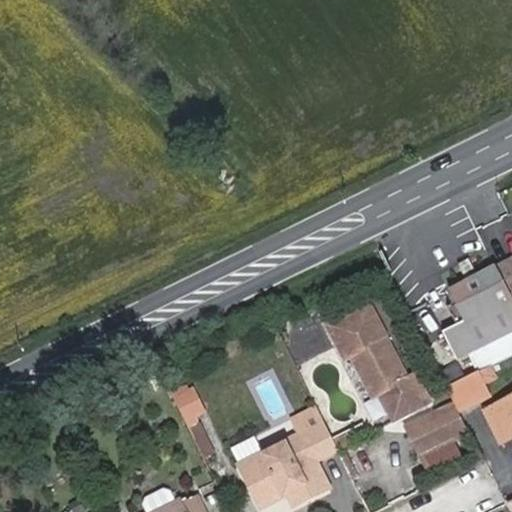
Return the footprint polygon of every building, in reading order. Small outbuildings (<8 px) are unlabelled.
[(511,299),(511,261),(496,270),(511,299)] [(511,335),(511,299),(496,270),(451,293),(467,322),(465,323),(482,350),(511,335)] [(393,421),(429,403),(415,375),(408,378),(370,303),(329,323),(346,358),(350,356),(371,397),(377,394),(393,421)] [(471,356),(482,350),(465,323),(444,334),(459,362),(471,356)] [(492,365),(511,355),(511,335),(482,350),(492,365)] [(479,372),(492,365),(482,350),(471,356),(479,372)] [(481,400),(491,395),(479,372),(469,377),(481,400)] [(460,411),(481,400),(469,377),(449,387),(455,400),(460,411)] [(189,425),(208,414),(195,388),(175,398),(189,425)] [(511,435),(511,397),(486,410),(502,441),(511,435)] [(469,429),(460,411),(455,400),(406,424),(421,453),(469,429)] [(297,507),(330,490),(317,464),(338,452),(338,450),(333,441),(317,408),(300,416),(308,433),(264,456),(266,458),(241,471),(250,491),(257,487),(267,508),(286,498),(283,493),(289,490),(292,495),(297,507)] [(370,434),(365,425),(345,435),(350,444),(370,434)] [(338,450),(350,444),(345,435),(333,441),(338,450)] [(250,491),(260,511),(267,508),(257,487),(250,491)] [(286,498),(292,495),(289,490),(283,493),(286,498)] [(208,511),(201,497),(185,505),(181,499),(154,511),(208,511)]
